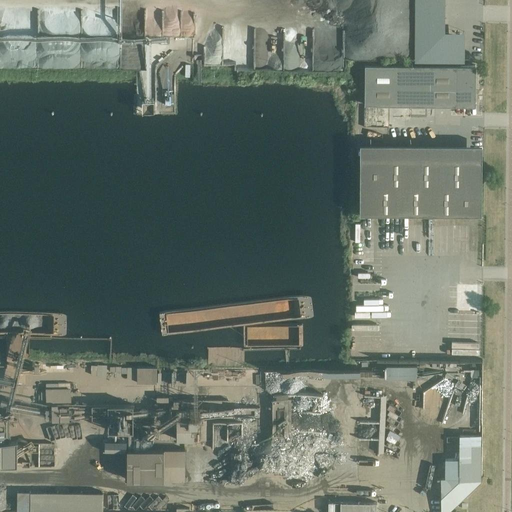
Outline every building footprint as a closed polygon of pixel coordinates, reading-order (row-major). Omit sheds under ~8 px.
[(147,33),(195,34),(196,9),(148,8),(147,33)] [(475,85),(475,65),(365,65),(364,105),(389,105),(457,105),(475,105),(475,85)] [(360,144),(360,158),(482,158),(482,144),(360,144)] [(481,215),(482,158),(360,158),(359,214),(481,215)] [(479,313),(479,288),(459,287),(458,313),(479,313)] [(450,359),(450,351),(426,350),(426,358),(450,359)] [(138,363),(138,378),(158,378),(158,363),(138,363)] [(85,374),(108,375),(109,365),(85,364),(85,374)] [(288,365),(288,374),(371,374),(371,369),(371,365),(288,365)] [(389,369),(389,377),(419,376),(419,368),(419,365),(389,365),(389,369)] [(72,386),(48,385),(48,400),(71,400),(72,386)] [(135,398),(112,398),(112,422),(135,422),(135,398)] [(96,415),(94,407),(83,410),(85,418),(96,415)] [(207,419),(177,419),(177,440),(193,440),(206,440),(206,431),(207,431),(207,419)] [(482,431),(461,430),(461,474),(442,474),(442,511),(447,511),(481,480),(482,443),(482,431)] [(129,437),(104,436),(104,445),(129,446),(129,437)] [(185,479),(185,449),(127,448),(127,479),(185,479)] [(104,489),(19,487),(18,507),(104,509),(104,489)] [(378,511),(379,502),(329,501),(328,511),(378,511)]
